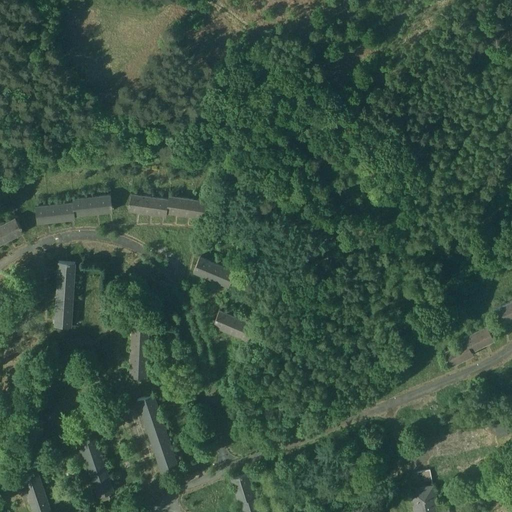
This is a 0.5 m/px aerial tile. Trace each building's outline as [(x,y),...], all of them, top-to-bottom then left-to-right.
[(131,193),(128,210),(165,215),(166,212),(204,217),(206,201),(168,195),(168,198),(131,193)] [(75,219),(74,215),(112,211),(110,194),(72,198),(73,202),(35,206),(37,223),(75,219)] [(0,243),(23,232),(15,217),(0,224),(0,243)] [(199,256),(193,272),(228,286),(235,271),(199,256)] [(59,261),(54,325),(71,326),(75,262),(59,261)] [(511,317),(511,299),(493,309),(500,324),(511,317)] [(212,325),(248,340),(255,324),(219,309),(212,325)] [(130,376),(146,377),(149,326),(132,325),(130,376)] [(473,354),(471,350),(494,339),(487,325),(464,336),(466,340),(442,351),(449,365),(473,354)] [(137,399),(161,471),(177,466),(153,394),(137,399)] [(505,422),(494,425),(497,435),(508,432),(505,422)] [(77,436),(97,497),(113,491),(93,431),(77,436)] [(20,475),(32,511),(51,511),(37,469),(20,475)] [(429,469),(407,473),(410,489),(433,485),(429,469)] [(239,502),(242,511),(260,511),(256,497),(255,497),(247,473),(230,478),(238,503),(239,502)] [(437,511),(433,485),(410,489),(414,511),(365,511),(364,505),(340,510),(340,511),(437,511)]
